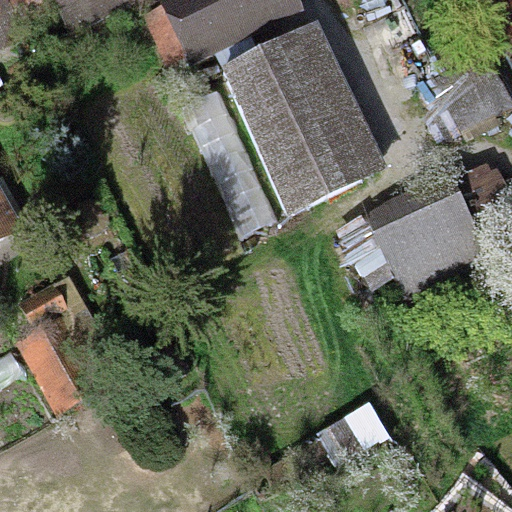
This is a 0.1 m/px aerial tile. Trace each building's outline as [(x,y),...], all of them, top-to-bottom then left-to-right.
[(7,0),(19,24),(56,6),(71,34),(135,0),(7,0)] [(284,0),(188,0),(173,8),(174,10),(148,22),(171,69),(197,57),(193,50),(287,4),(284,0)] [(429,64),(463,130),(505,107),(472,41),(429,64)] [(366,172),(311,59),(242,92),(297,205),(366,172)] [(456,197),(373,237),(401,296),(484,256),(456,197)] [(0,232),(11,226),(0,207),(0,232)] [(59,416),(101,392),(62,326),(20,350),(59,416)]
